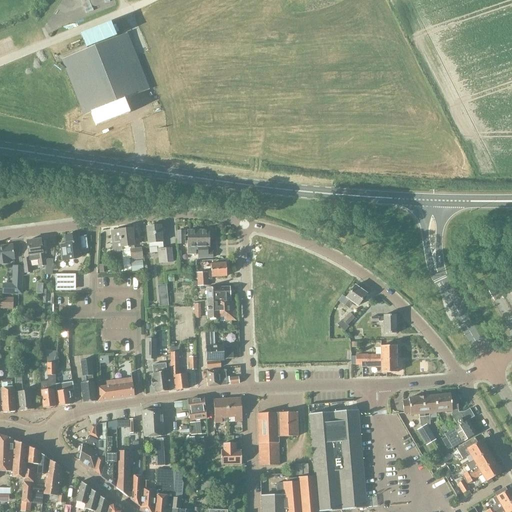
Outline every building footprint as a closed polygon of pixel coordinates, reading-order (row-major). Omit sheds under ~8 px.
[(150,90),(127,33),(61,60),(84,116),(150,90)] [(146,227),(148,244),(149,248),(158,247),(159,256),(160,265),(173,263),(172,259),(171,247),(163,248),(161,226),(146,227)] [(142,259),(141,248),(134,249),(132,229),(118,230),(118,231),(111,232),(112,242),(112,243),(113,252),(121,251),(121,247),(129,246),(131,260),(142,259)] [(212,258),(212,252),(207,252),(207,247),(209,246),(209,231),(188,231),(188,247),(199,247),(200,252),(198,252),(198,258),(212,258)] [(88,249),(86,236),(79,237),(79,235),(65,237),(66,245),(60,245),(62,261),(74,260),(73,251),(88,249)] [(30,262),(38,261),(39,267),(45,266),(44,261),(43,252),(42,253),(40,239),(26,242),(29,259),(22,260),(24,273),(31,272),(30,262)] [(8,260),(14,259),(12,246),(0,247),(0,264),(8,263),(8,260)] [(255,258),(255,269),(278,269),(278,278),(290,278),(290,271),(296,271),(296,259),(255,258)] [(301,272),(322,280),(318,291),(328,295),(332,286),(340,289),(345,274),(306,259),(301,272)] [(24,283),(21,260),(13,261),(16,284),(24,283)] [(142,262),(131,263),(132,272),(143,271),(142,262)] [(197,273),(198,281),(198,287),(208,286),(208,280),(212,280),(212,277),(226,276),(225,263),(211,264),(211,272),(197,273)] [(55,275),(55,283),(71,283),(71,275),(55,275)] [(55,283),(55,291),(71,291),(71,283),(55,283)] [(307,296),(311,286),(306,284),(302,294),(307,296)] [(351,302),(356,306),(357,307),(367,293),(355,285),(345,299),(342,296),(338,301),(342,304),(347,308),(351,302)] [(207,288),(207,301),(223,300),(223,302),(230,302),(230,288),(207,288)] [(271,292),(257,292),(258,332),(272,332),(272,316),(281,315),(281,311),(291,311),(290,301),(271,302),(271,292)] [(0,309),(13,309),(13,299),(0,298),(0,309)] [(224,321),(235,321),(234,302),(230,302),(223,302),(223,300),(207,301),(207,319),(218,319),(218,316),(224,316),(224,321)] [(333,310),(339,315),(343,311),(337,306),(333,310)] [(349,328),(356,320),(349,313),(342,321),(349,328)] [(378,322),(383,322),(384,334),(395,334),(395,315),(383,316),(383,317),(378,318),(378,317),(371,317),(371,323),(378,323),(378,322)] [(205,333),(205,345),(211,345),(210,339),(214,339),(214,333),(205,333)] [(145,340),(145,360),(157,360),(156,339),(145,340)] [(186,374),(179,375),(179,363),(177,363),(177,353),(178,353),(178,347),(174,347),(174,345),(170,345),(170,353),(170,363),(170,376),(173,376),(175,391),(188,389),(186,374)] [(367,355),(361,355),(362,360),(367,360),(377,360),(380,360),(396,359),(396,346),(380,346),(380,355),(367,356),(367,355)] [(223,360),(223,359),(233,359),(232,348),(223,348),(223,347),(206,347),(206,361),(223,360)] [(53,390),(55,389),(54,352),(47,353),(47,359),(46,359),(47,382),(40,382),(43,409),(55,407),(53,390)] [(188,358),(189,370),(197,370),(196,357),(188,358)] [(396,359),(380,360),(381,373),(396,373),(396,359)] [(84,403),(95,401),(93,383),(92,383),(91,375),(92,375),(90,362),(81,363),(83,377),(86,376),(87,384),(81,385),(84,403)] [(341,373),(342,363),(339,363),(339,367),(327,367),(327,372),(341,373)] [(155,387),(155,393),(169,391),(168,385),(170,385),(169,378),(168,378),(167,372),(166,372),(165,364),(152,366),(153,373),(154,380),(151,380),(152,387),(155,387)] [(224,385),(230,385),(239,384),(238,377),(229,378),(229,377),(226,378),(225,370),(207,372),(208,387),(224,385)] [(21,375),(16,376),(16,392),(18,412),(34,410),(32,391),(23,392),(21,375)] [(115,384),(117,400),(134,397),(132,378),(115,381),(115,384)] [(0,388),(0,413),(15,412),(14,387),(13,387),(12,380),(1,382),(1,389),(0,388)] [(98,387),(97,402),(117,400),(115,384),(115,381),(112,381),(106,382),(107,386),(98,387)] [(71,405),(69,391),(73,391),(72,382),(56,385),(56,388),(58,407),(71,405)] [(450,394),(435,396),(436,413),(452,412),(452,417),(454,417),(459,426),(444,435),(448,442),(451,447),(452,449),(474,435),(460,412),(458,412),(457,400),(451,401),(450,394)] [(435,396),(422,397),(425,425),(430,424),(429,414),(436,413),(435,396)] [(402,402),(404,414),(410,413),(411,416),(419,415),(420,425),(425,425),(422,397),(408,398),(409,401),(402,402)] [(188,400),(189,412),(190,421),(206,419),(205,413),(206,413),(205,398),(188,400)] [(240,398),(227,399),(228,418),(234,417),(234,422),(242,421),(240,398)] [(221,418),(228,418),(227,399),(213,401),(215,423),(221,423),(221,418)] [(464,414),(466,419),(472,416),(467,407),(460,411),(462,415),(464,414)] [(164,436),(162,410),(142,411),(144,437),(164,436)] [(358,410),(309,414),(314,478),(315,478),(317,511),(335,511),(366,508),(359,418),(358,410)] [(298,437),(297,413),(257,414),(258,466),(279,466),(278,437),(298,437)] [(189,423),(190,435),(200,434),(199,422),(189,423)] [(105,461),(105,448),(106,424),(102,424),(97,425),(98,451),(94,470),(94,472),(101,477),(105,461)] [(79,461),(94,470),(98,451),(97,425),(92,426),(86,442),(84,441),(83,445),(79,461)] [(419,430),(427,444),(433,440),(425,426),(419,430)] [(0,435),(0,471),(11,472),(13,440),(0,435)] [(470,455),(473,461),(488,452),(481,441),(477,443),(474,438),(456,449),(462,459),(468,455),(468,456),(470,455)] [(166,466),(166,448),(165,439),(155,439),(155,466),(166,466)] [(21,503),(31,504),(33,484),(34,481),(35,469),(26,468),(27,463),(28,447),(15,441),(12,478),(23,479),(23,481),(21,502),(21,503)] [(223,451),(221,451),(221,465),(241,465),(241,451),(235,451),(235,444),(223,444),(223,451)] [(42,454),(28,447),(27,463),(39,465),(37,474),(47,475),(48,468),(49,460),(42,454)] [(101,477),(116,488),(116,467),(117,454),(110,454),(111,448),(105,448),(105,461),(101,477)] [(138,458),(133,458),(133,452),(117,452),(117,454),(116,467),(116,488),(130,499),(130,467),(131,466),(131,468),(135,467),(136,461),(139,461),(138,458)] [(470,471),(463,475),(462,475),(465,479),(465,480),(494,462),(488,452),(473,461),(477,466),(470,471)] [(61,468),(49,460),(48,468),(47,475),(44,495),(57,497),(61,468)] [(139,461),(136,461),(135,467),(131,468),(131,500),(141,507),(143,482),(143,477),(138,477),(138,468),(139,468),(139,461)] [(493,482),(491,479),(501,473),(494,462),(465,480),(465,479),(457,484),(462,494),(469,490),(466,485),(469,484),(475,480),(475,479),(482,475),(488,485),(493,482)] [(290,476),(308,475),(308,464),(290,465),(290,476)] [(172,483),(172,481),(171,471),(156,470),(156,482),(154,511),(171,511),(173,498),(172,483)] [(317,511),(315,478),(314,478),(289,479),(289,483),(276,484),(276,496),(261,496),(261,511),(317,511)] [(173,498),(171,511),(189,511),(190,511),(183,511),(183,510),(178,509),(180,487),(180,482),(172,481),(172,483),(173,498)] [(76,502),(86,505),(90,489),(82,482),(76,502)] [(148,482),(143,482),(141,507),(146,511),(153,511),(155,490),(148,490),(148,482)] [(486,511),(494,511),(511,501),(511,493),(509,489),(507,491),(505,487),(494,494),(496,497),(492,500),(494,503),(495,504),(494,506),(493,507),(486,511)] [(85,509),(95,511),(99,496),(90,489),(86,505),(85,509)] [(56,503),(55,510),(62,510),(63,497),(59,496),(58,502),(56,502),(56,503)] [(94,511),(106,511),(108,503),(99,496),(95,511),(94,511)] [(511,511),(511,501),(494,511),(511,511)] [(30,511),(31,504),(21,503),(20,511),(30,511)]
